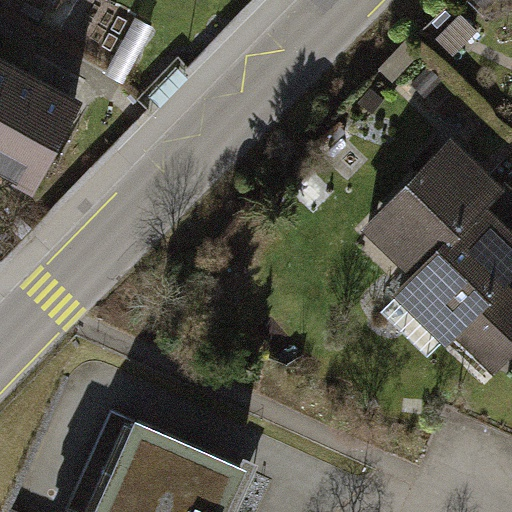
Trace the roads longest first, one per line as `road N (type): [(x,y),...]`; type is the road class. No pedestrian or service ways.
road 1 (tertiary): [(0,356),(352,0)]
road 2 (residential): [(477,511),(459,503),(348,498),(336,511)]
